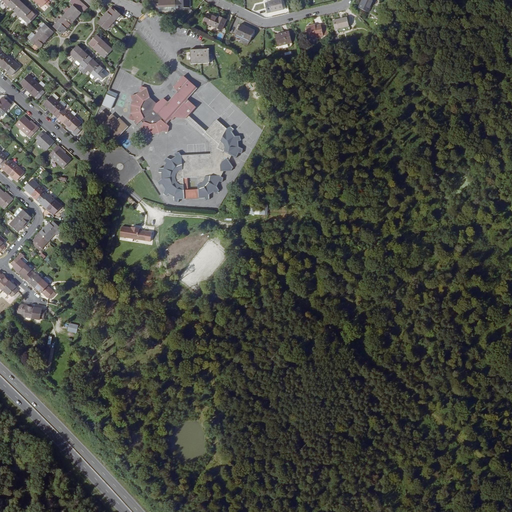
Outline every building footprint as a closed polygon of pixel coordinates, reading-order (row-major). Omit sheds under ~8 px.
[(13,10),(20,2),(18,0),(12,0),(6,7),(8,9),(10,7),(13,10)] [(176,9),(190,8),(189,0),(179,0),(179,1),(176,1),(175,0),(166,0),(159,0),(159,12),(176,11),(176,9)] [(283,10),(280,0),(278,0),(269,2),(272,13),(283,10)] [(374,0),(362,0),(358,9),(368,13),(374,0)] [(20,2),(13,10),(17,13),(15,15),(17,17),(26,7),(20,2)] [(74,7),(72,4),(71,4),(66,9),(76,19),(81,13),(79,11),(76,9),(74,7)] [(19,19),(21,16),(24,19),(31,12),(26,7),(17,17),(19,19)] [(119,17),(120,19),(122,17),(112,7),(107,12),(116,20),(119,17)] [(76,19),(66,9),(64,11),(67,13),(63,17),(71,24),(76,19)] [(31,12),(24,19),(22,22),(24,24),(26,21),(29,24),(32,22),(37,16),(31,12)] [(113,28),(114,26),(113,24),(116,20),(107,12),(102,18),(113,28)] [(212,16),(207,14),(204,22),(208,25),(212,16)] [(222,31),(226,21),(219,17),(218,19),(212,16),(208,25),(222,31)] [(71,24),(63,17),(60,20),(58,18),(56,20),(67,29),(71,24)] [(109,28),(111,30),(113,28),(102,18),(97,24),(106,31),(109,28)] [(335,30),(349,27),(347,18),(333,21),(335,30)] [(61,35),(67,29),(56,20),(55,22),(57,24),(54,28),(61,35)] [(42,29),(40,26),(38,28),(49,38),(54,32),(46,25),(42,29)] [(255,31),(241,25),(235,36),(240,39),(239,42),(248,46),(255,31)] [(321,26),(315,27),(315,26),(306,27),(309,39),(324,36),(323,33),(321,26)] [(36,36),(44,43),(49,38),(38,28),(37,30),(39,32),(36,36)] [(278,47),(292,43),(289,32),(275,36),(278,47)] [(102,40),(98,37),(100,35),(98,34),(89,44),(94,49),(102,40)] [(29,39),(39,49),(44,43),(36,36),(33,39),(30,37),(29,39)] [(100,54),(109,43),(107,42),(105,44),(102,40),(94,49),(100,54)] [(100,54),(105,59),(112,51),(109,47),(111,45),(109,43),(100,54)] [(83,51),(77,46),(70,55),(73,58),(72,60),(74,61),(83,51)] [(191,64),(210,63),(209,50),(190,51),(191,64)] [(74,61),(76,63),(77,61),(81,64),(88,56),(83,51),(74,61)] [(0,64),(5,69),(13,61),(8,56),(7,57),(4,55),(0,59),(0,64)] [(81,64),(84,68),(83,70),(84,71),(94,61),(88,56),(81,64)] [(7,73),(8,72),(12,76),(20,68),(13,61),(5,69),(4,71),(7,73)] [(91,74),(99,66),(94,61),(84,71),(87,73),(88,71),(91,74)] [(91,74),(95,77),(93,79),(95,81),(104,71),(99,66),(91,74)] [(118,94),(127,75),(127,74),(119,70),(110,91),(118,94)] [(25,89),(28,91),(36,82),(29,75),(21,84),(26,88),(25,89)] [(186,120),(189,116),(196,108),(187,100),(197,88),(183,76),(173,88),(177,92),(168,102),(164,98),(157,104),(150,98),(147,88),(141,87),(140,92),(136,95),(131,96),(133,102),(131,105),(135,107),(135,114),(131,114),(129,120),(134,122),(136,126),(141,121),(144,123),(139,131),(143,132),(145,137),(150,135),(151,130),(158,130),(159,134),(163,132),(168,133),(169,126),(167,124),(171,120),(172,121),(175,118),(186,120)] [(31,93),(36,97),(44,89),(39,85),(36,82),(28,91),(30,94),(31,93)] [(103,106),(111,109),(116,99),(107,95),(103,106)] [(51,113),(52,112),(59,103),(57,101),(52,96),(44,105),(49,109),(48,110),(51,113)] [(0,107),(5,112),(12,105),(3,98),(0,101),(0,107)] [(57,116),(56,117),(58,119),(64,112),(62,111),(64,108),(59,103),(52,112),(57,116)] [(110,116),(109,117),(103,110),(95,118),(115,139),(127,127),(119,118),(115,121),(110,116)] [(66,111),(64,112),(58,119),(61,122),(62,121),(67,125),(74,117),(77,115),(73,112),(71,114),(69,112),(69,113),(66,111)] [(35,127),(24,116),(16,125),(21,129),(28,136),(30,138),(39,128),(36,126),(35,127)] [(186,120),(203,135),(206,132),(189,116),(186,120)] [(82,124),(74,117),(67,125),(66,126),(69,129),(70,128),(74,132),(82,124)] [(217,120),(206,132),(203,135),(210,142),(211,154),(182,156),(179,153),(174,154),(176,157),(171,160),(167,158),(163,162),(166,163),(164,168),(159,168),(158,173),(161,174),(161,180),(158,182),(159,187),(162,186),(165,190),(163,194),(167,198),(169,195),(174,198),(174,202),(179,203),(179,200),(185,200),(198,199),(204,199),(205,202),(210,200),(210,195),(214,193),(217,195),(220,191),(217,187),(219,182),(223,183),(224,178),(221,177),(224,172),(221,172),(220,166),(222,162),(228,158),(229,161),(231,156),(237,159),(239,153),(242,154),(243,149),(239,147),(239,142),(242,141),(240,136),(235,137),(233,132),(235,130),(231,127),(227,129),(217,120)] [(28,136),(21,129),(19,131),(20,134),(23,137),(26,137),(28,136)] [(44,135),(41,132),(36,139),(38,141),(37,142),(47,151),(55,142),(45,133),(44,135)] [(63,150),(58,146),(49,155),(64,168),(71,160),(62,152),(63,150)] [(232,171),(234,168),(229,161),(228,158),(222,162),(220,166),(221,172),(224,172),(232,171)] [(17,166),(12,161),(11,162),(9,160),(7,162),(1,168),(3,171),(4,169),(10,174),(17,166)] [(9,175),(11,178),(12,177),(17,181),(25,173),(17,166),(10,174),(9,175)] [(31,195),(32,194),(39,186),(32,180),(25,188),(29,192),(28,193),(31,195)] [(47,194),(45,192),(45,191),(39,186),(32,194),(37,199),(36,200),(39,202),(47,194)] [(11,197),(10,198),(0,189),(0,204),(5,209),(14,200),(11,197)] [(55,200),(49,195),(49,196),(47,194),(39,202),(41,205),(42,204),(47,208),(55,200)] [(55,200),(47,208),(46,210),(49,212),(50,211),(55,215),(62,207),(55,200)] [(268,205),(246,205),(246,215),(267,215),(268,205)] [(32,218),(23,210),(21,208),(19,208),(17,211),(17,212),(14,215),(16,217),(26,226),(28,223),(27,223),(32,218)] [(22,228),(23,229),(26,226),(16,217),(10,225),(18,233),(22,228)] [(52,226),(50,224),(43,231),(42,230),(39,233),(49,241),(58,231),(60,233),(62,230),(54,223),(52,226)] [(122,227),(120,237),(145,241),(147,232),(139,231),(139,228),(134,228),(134,229),(131,228),(122,227)] [(49,241),(39,233),(37,236),(37,237),(34,241),(34,242),(32,244),(39,250),(41,252),(43,250),(42,249),(49,241)] [(26,265),(20,259),(23,256),(21,254),(11,264),(14,266),(13,267),(19,273),(26,265)] [(31,272),(32,270),(26,265),(19,273),(25,278),(24,279),(27,281),(33,274),(31,272)] [(3,274),(1,276),(0,274),(0,287),(3,290),(10,282),(5,277),(5,276),(3,274)] [(36,288),(43,280),(37,275),(35,276),(33,274),(27,281),(29,283),(30,282),(36,288)] [(53,291),(48,286),(43,280),(36,288),(41,293),(42,293),(48,298),(53,291)] [(9,295),(10,295),(12,297),(18,291),(16,288),(10,282),(3,290),(9,295)] [(27,306),(20,304),(18,313),(22,314),(22,315),(25,315),(25,317),(33,319),(35,308),(27,306)] [(33,319),(40,320),(40,319),(44,320),(46,311),(42,310),(42,309),(35,308),(33,319)] [(78,325),(69,323),(68,331),(76,333),(78,325)]
